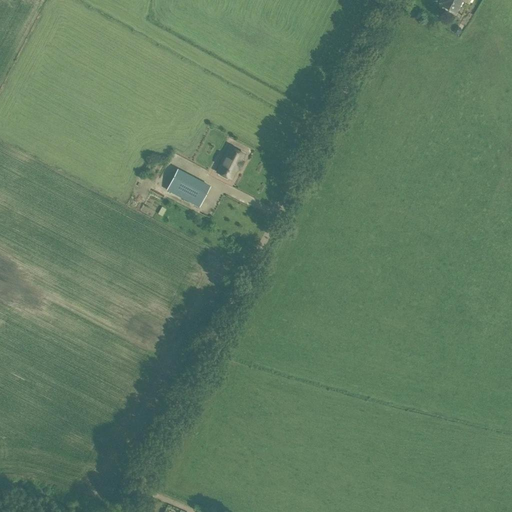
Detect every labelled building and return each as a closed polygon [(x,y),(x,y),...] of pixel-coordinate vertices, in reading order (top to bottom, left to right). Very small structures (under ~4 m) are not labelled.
[(442,0),(441,2),(444,3),(443,5),(457,13),(463,1),(469,4),(471,0),(442,0)] [(170,149),(193,158),(204,130),(186,123),(180,138),(175,136),(170,149)] [(210,174),(223,146),(213,142),(200,170),(210,174)] [(245,154),(231,146),(228,151),(222,163),(225,165),(221,173),(232,179),(238,168),(239,168),(243,161),(241,161),(245,154)] [(157,173),(161,161),(150,157),(145,169),(157,173)] [(210,186),(177,168),(166,190),(199,208),(202,202),(210,186)] [(166,209),(161,207),(157,214),(162,216),(166,209)]
